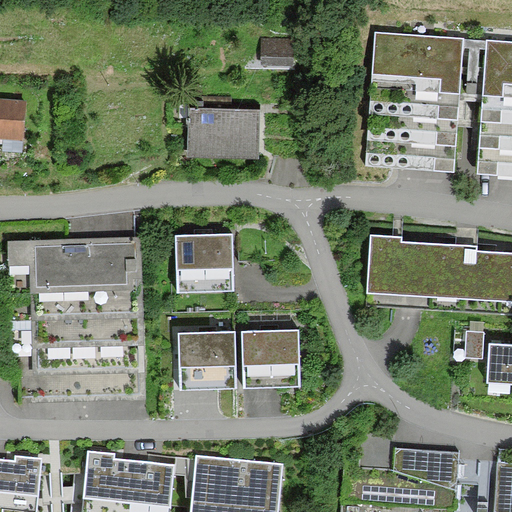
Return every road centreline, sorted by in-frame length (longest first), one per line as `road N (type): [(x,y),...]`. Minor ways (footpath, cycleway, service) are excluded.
road 1 (residential): [(511,435),(413,412),(361,382),(299,194)]
road 2 (residential): [(299,194),(173,191),(0,205)]
road 3 (residential): [(511,218),(299,194)]
